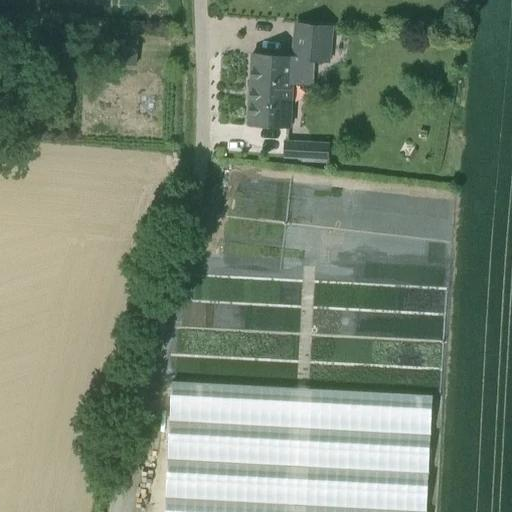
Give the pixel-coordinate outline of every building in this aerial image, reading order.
[(332,28),(296,24),(293,58),(294,58),(293,84),(311,85),(312,61),(328,63),(332,28)] [(293,58),(252,55),(248,125),(290,127),(293,84),(294,58),(293,58)] [(328,144),(285,142),(284,157),(327,160),(328,144)] [(370,211),(372,188),(274,179),(272,194),(263,193),(264,179),(240,177),(236,217),(264,219),(264,221),(376,232),(378,212),(370,211)] [(301,289),(300,301),(357,307),(358,299),(372,301),(373,290),(374,282),(364,281),(364,280),(334,277),(336,257),(323,255),(321,274),(306,273),(308,256),(303,255),(300,279),(288,278),(287,288),(301,289)] [(416,511),(424,412),(167,392),(157,511),(416,511)]
